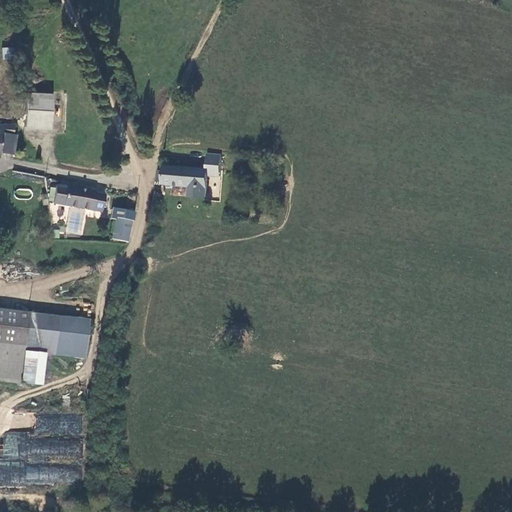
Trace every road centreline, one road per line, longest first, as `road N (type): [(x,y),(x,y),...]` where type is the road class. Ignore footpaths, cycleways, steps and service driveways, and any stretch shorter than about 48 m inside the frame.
road 1 (unclassified): [(64,0),(127,145),(123,166),(98,180),(13,165)]
road 2 (track): [(122,261),(101,298),(83,375),(25,399),(0,460)]
road 3 (track): [(145,176),(224,0)]
